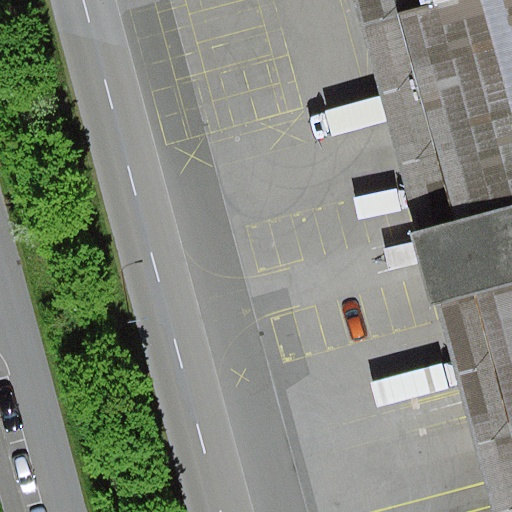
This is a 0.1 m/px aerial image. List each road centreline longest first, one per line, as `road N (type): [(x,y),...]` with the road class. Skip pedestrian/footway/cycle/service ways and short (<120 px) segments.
road 1 (residential): [(226,511),(89,0)]
road 2 (residential): [(52,511),(0,312)]
